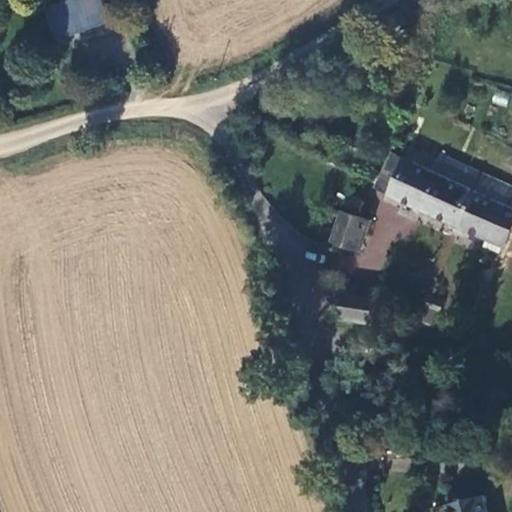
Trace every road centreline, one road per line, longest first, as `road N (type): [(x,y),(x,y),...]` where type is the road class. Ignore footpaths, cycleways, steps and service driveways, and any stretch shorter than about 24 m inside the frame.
road 1 (unknown): [(357,511),(229,108)]
road 2 (unclassified): [(0,140),(98,116),(229,108),(379,0)]
